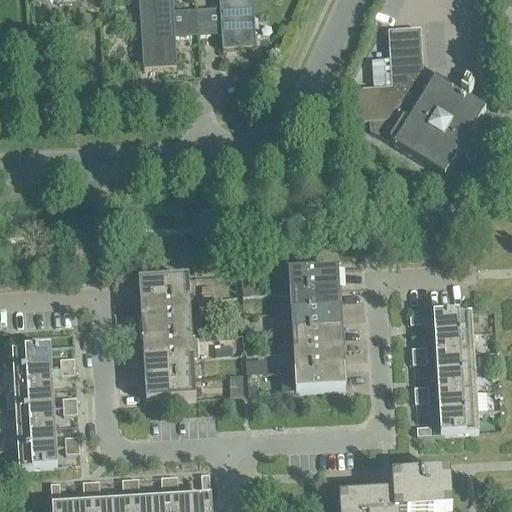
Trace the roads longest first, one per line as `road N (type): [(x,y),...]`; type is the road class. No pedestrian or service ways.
road 1 (tertiary): [(0,169),(205,156),(246,145),(292,109),(354,0)]
road 2 (residential): [(218,457),(386,446),(376,278),(456,273)]
road 3 (residential): [(0,303),(98,297),(108,463),(218,457)]
